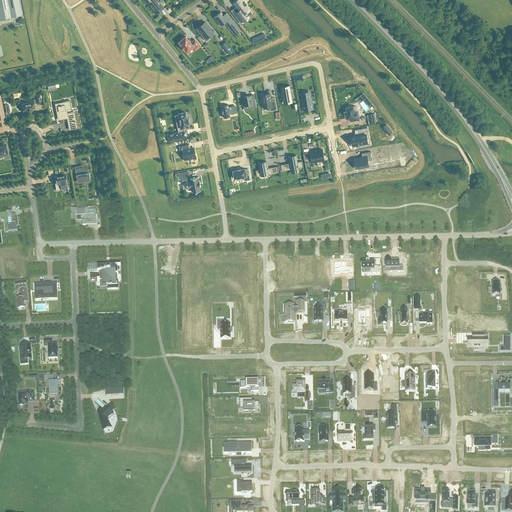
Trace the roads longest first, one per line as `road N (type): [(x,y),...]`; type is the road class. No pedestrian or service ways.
road 1 (unknown): [(320,0),(471,163),(470,194),(454,217),(457,263)]
road 2 (primary): [(479,144),(352,0)]
road 3 (residential): [(200,89),(315,64),(330,128)]
road 4 (unclassified): [(443,235),(264,239)]
road 5 (unclassified): [(75,322),(80,428),(29,424)]
road 6 (unclassified): [(226,240),(72,243)]
road 7 (residential): [(330,128),(212,153)]
